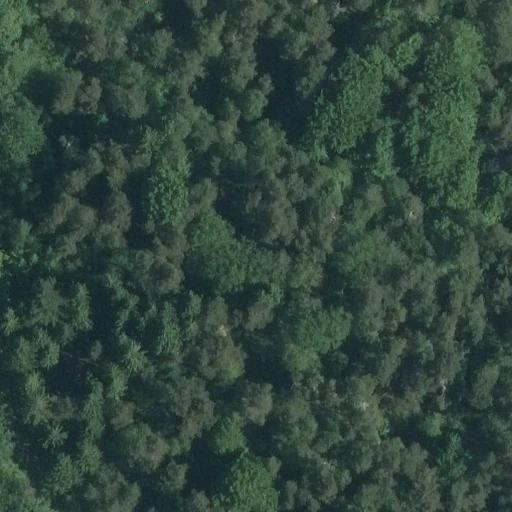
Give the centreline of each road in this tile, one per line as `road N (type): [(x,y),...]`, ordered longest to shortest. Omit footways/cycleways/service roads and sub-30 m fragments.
road 1 (track): [(0,52),(372,164),(511,233)]
road 2 (unclassified): [(0,395),(43,511)]
